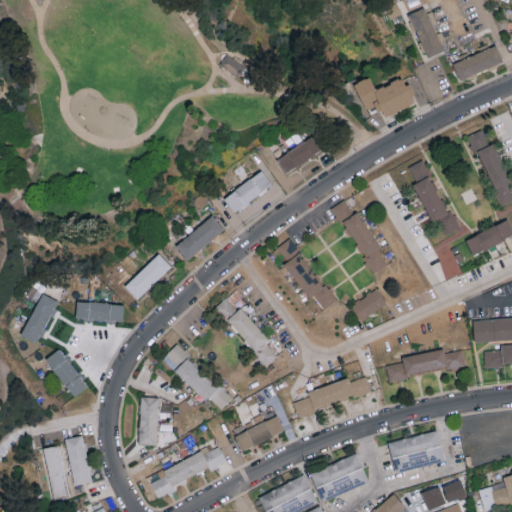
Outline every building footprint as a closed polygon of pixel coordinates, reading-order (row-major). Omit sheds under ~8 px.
[(408,14),(427,57),(444,50),(425,7),(408,14)] [(453,60),(458,77),(503,63),(498,46),(453,60)] [(220,63),(237,76),(245,66),(227,54),(220,63)] [(353,83),(364,110),(377,104),(383,117),(416,103),(404,76),(375,89),(370,76),(353,83)] [(469,134),(500,206),(511,200),(511,186),(492,142),(488,144),(482,129),(469,134)] [(276,158),(285,173),(322,150),(313,135),(276,158)] [(409,166),(416,182),(415,183),(440,236),(457,228),(424,159),(409,166)] [(233,212),(272,184),(262,170),(223,197),(233,212)] [(333,206),(372,274),(389,264),(358,211),(353,214),(345,199),(333,206)] [(224,229),(212,215),(176,245),(188,259),(224,229)] [(465,239),(472,254),(511,235),(511,228),(508,219),(465,239)] [(308,298),(313,294),(324,309),(335,301),(290,237),(277,247),(287,261),(284,263),(308,298)] [(137,298),(171,267),(159,253),(125,285),(137,298)] [(360,320),(386,304),(375,288),(350,305),(360,320)] [(21,334),(37,342),(58,301),(42,293),(21,334)] [(240,308),(237,310),(226,297),(215,306),(266,366),(279,354),(240,308)] [(75,319),(122,321),(123,303),(76,301),(75,319)] [(511,317),(473,319),(474,341),(511,339),(511,317)] [(484,350),(485,364),(511,363),(511,343),(501,344),(501,349),(484,350)] [(176,344),(166,355),(178,367),(174,370),(204,400),(208,396),(221,409),(232,398),(176,344)] [(74,396),(88,385),(58,348),(45,359),(74,396)] [(465,366),(463,349),(444,352),(443,349),(401,356),(402,362),(387,364),(389,379),(465,366)] [(370,392),(364,370),(354,373),(355,377),(307,391),(309,397),(293,401),(297,414),(370,392)] [(139,444),(157,444),(158,397),(140,397),(139,444)] [(277,415),(264,420),(261,414),(255,416),(259,424),(234,434),(241,450),(284,432),(277,415)] [(444,461),(437,430),(388,442),(395,473),(444,461)] [(64,439),(75,485),(93,481),(82,435),(64,439)] [(44,447),(52,499),(68,497),(60,445),(44,447)] [(147,475),(157,497),(176,489),(174,483),(209,468),(210,469),(226,462),(219,446),(209,450),(208,449),(147,475)] [(310,473),(322,501),(369,482),(357,453),(310,473)] [(478,488),(484,510),(511,502),(511,474),(503,476),(504,481),(478,488)] [(259,495),(266,511),(298,511),(318,503),(305,475),(259,495)] [(428,508),(445,503),(441,486),(423,491),(428,508)] [(375,507),(378,511),(401,511),(405,509),(395,494),(375,507)]
